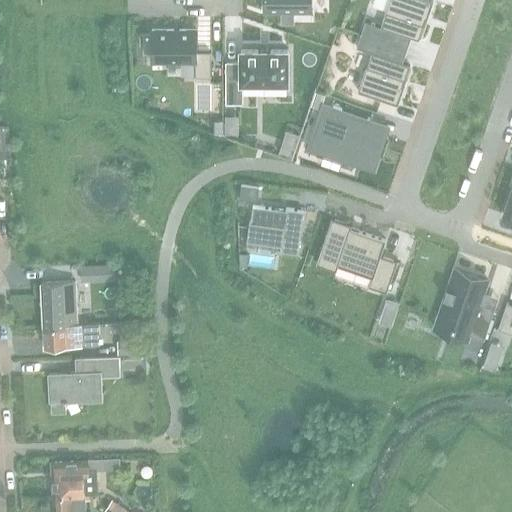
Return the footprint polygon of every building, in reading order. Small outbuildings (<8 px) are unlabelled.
[(263,0),(264,11),(311,11),(311,0),(263,0)] [(365,21),(360,34),(383,42),(388,29),(418,39),(423,25),(424,25),(433,1),(429,0),(388,0),(384,12),(385,12),(380,26),(365,21)] [(195,61),(195,77),(210,76),(210,51),(196,51),(196,29),(151,29),(151,61),(195,61)] [(360,34),(356,47),(371,52),(366,66),(357,90),(397,104),(406,79),(404,79),(409,65),(379,55),(383,42),(360,34)] [(240,62),(226,62),(226,102),(241,102),(241,82),(288,82),(288,49),(240,49),(240,62)] [(321,113),(316,128),(322,130),(316,148),(372,167),(383,134),(367,129),(371,118),(331,105),(328,115),(321,113)] [(222,120),(214,120),(214,133),(222,133),(222,120)] [(0,158),(8,159),(7,127),(0,127),(0,158)] [(281,143),(278,153),(291,157),(295,148),(281,143)] [(241,184),(239,198),(257,200),(259,186),(241,184)] [(511,192),(503,215),(511,217),(511,192)] [(249,221),(246,241),(280,245),(279,251),(298,253),(304,210),(285,208),(285,210),(252,206),(250,222),(249,221)] [(351,224),(331,217),(316,263),(335,270),(337,264),(371,276),(368,285),(386,291),(397,260),(380,254),(385,239),(350,227),(351,224)] [(249,255),(239,253),(240,266),(247,268),(249,255)] [(112,278),(111,264),(80,266),(81,279),(112,278)] [(445,297),(438,317),(452,321),(451,325),(455,326),(456,323),(469,327),(467,333),(483,339),(494,308),(479,303),(487,279),(455,268),(448,287),(447,286),(443,297),(445,297)] [(75,323),(75,320),(73,280),(40,282),(42,325),(75,324),(75,323)] [(386,298),(382,310),(395,314),(399,302),(386,298)] [(498,328),(511,333),(511,303),(506,302),(498,328)] [(43,345),(64,344),(64,345),(98,343),(97,321),(75,323),(75,324),(42,325),(43,345)] [(115,340),(116,353),(141,353),(140,339),(115,340)] [(487,354),(483,366),(494,370),(498,358),(487,354)] [(75,357),(76,371),(47,372),(48,401),(50,401),(51,411),(64,410),(64,402),(68,402),(68,400),(101,399),(100,376),(119,375),(118,355),(75,357)] [(118,458),(100,459),(100,470),(118,469),(118,458)] [(87,460),(51,461),(52,495),(89,494),(99,493),(98,467),(88,468),(87,460)] [(131,510),(137,499),(117,488),(111,499),(131,510)] [(89,494),(52,495),(52,511),(84,511),(84,499),(89,499),(89,494)] [(107,511),(130,511),(115,501),(107,511)]
